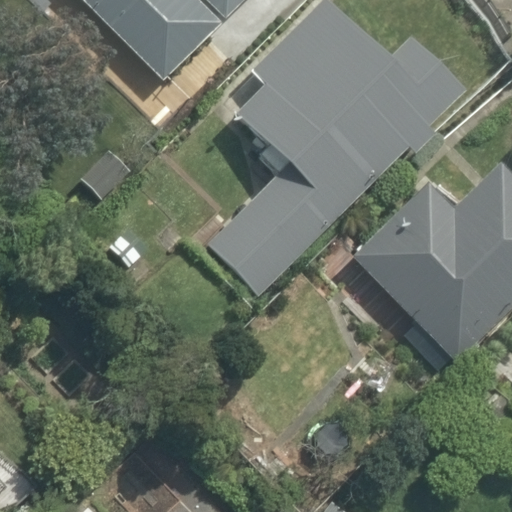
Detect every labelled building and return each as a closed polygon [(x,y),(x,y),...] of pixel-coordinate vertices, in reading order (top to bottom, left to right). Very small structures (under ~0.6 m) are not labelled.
[(59,0),(158,96),(252,0),(59,0)] [(250,300),(444,108),(386,49),(370,65),(318,13),(238,92),(254,108),(232,131),(273,172),(197,247),(250,300)] [(218,205),(169,155),(104,219),(153,269),(218,205)] [(457,366),(511,307),(511,210),(470,171),(434,210),(414,191),(347,262),(457,366)] [(15,511),(0,497),(0,511),(15,511)]
